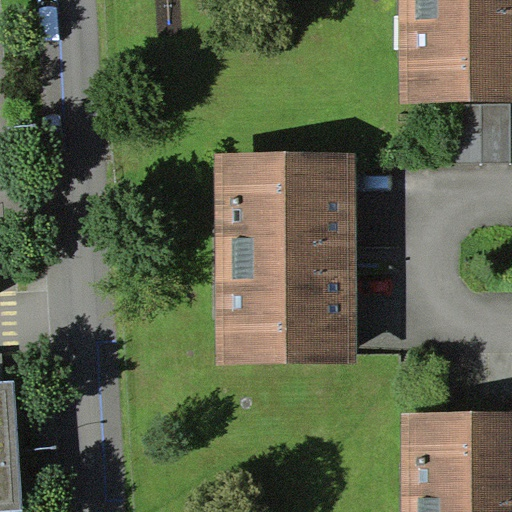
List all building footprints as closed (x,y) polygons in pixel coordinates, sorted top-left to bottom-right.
[(511,0),(410,0),(412,90),(511,87),(511,0)] [(450,160),(511,161),(511,103),(451,103),(450,160)] [(344,160),(225,160),(226,345),(345,345),(344,160)] [(9,382),(0,382),(0,499),(16,499),(9,382)] [(511,511),(511,416),(411,418),(412,511),(511,511)]
